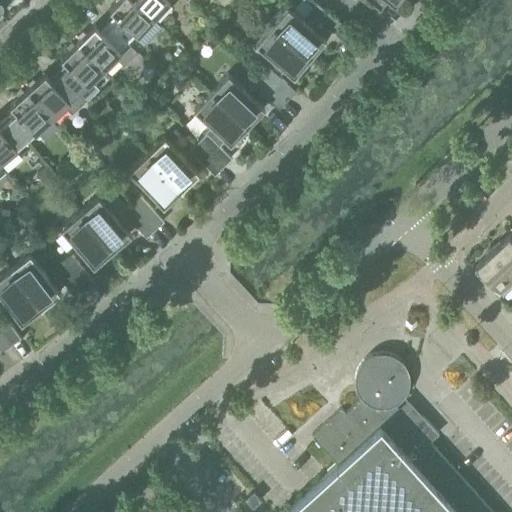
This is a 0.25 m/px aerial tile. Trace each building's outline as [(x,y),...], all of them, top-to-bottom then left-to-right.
[(115,14),(108,22),(128,42),(136,33),(137,34),(154,17),(135,0),(117,0),(109,8),(115,14)] [(135,0),(154,17),(169,0),(135,0)] [(390,0),(395,3),(396,0),(368,0),(380,9),(386,0),(390,0)] [(287,5),(272,24),(310,56),(325,38),(322,35),(329,27),(342,38),(350,28),(315,1),(302,18),(287,5)] [(137,51),(128,42),(108,22),(100,30),(94,24),(77,41),(104,68),(115,57),(124,65),(137,51)] [(272,24),(256,43),(294,75),(310,56),(272,24)] [(92,80),(104,68),(77,41),(60,57),(66,63),(58,70),(78,91),(77,92),(86,101),(99,88),(92,80)] [(269,66),(262,75),(287,98),(295,89),(279,75),(272,69),(269,66)] [(69,100),(77,92),(78,91),(58,70),(50,78),(44,72),(27,88),(52,117),(70,101),(69,100)] [(228,72),(211,90),(247,124),(264,106),(228,72)] [(262,75),(253,84),(262,92),(279,107),(287,98),(262,75)] [(35,132),(52,117),(27,88),(9,104),(14,110),(6,117),(25,139),(34,131),(35,132)] [(213,126),(199,140),(223,165),(231,157),(216,141),(222,135),(230,142),(247,124),(211,90),(194,108),(213,126)] [(16,147),(25,139),(6,117),(0,122),(0,161),(17,147),(16,147)] [(164,135),(147,152),(181,188),(198,171),(191,164),(164,135)] [(199,140),(190,149),(191,150),(198,157),(214,174),(223,165),(199,140)] [(181,188),(147,152),(129,169),(163,205),(181,188)] [(98,195),(79,211),(112,248),(131,232),(127,229),(135,223),(146,236),(155,227),(132,202),(127,205),(116,193),(105,203),(98,195)] [(140,194),(132,202),(155,227),(164,220),(140,194)] [(112,248),(79,211),(60,227),(93,265),(112,248)] [(494,245),(511,265),(511,231),(502,241),(500,239),(494,245)] [(479,262),(481,265),(476,270),(499,295),(505,290),(505,291),(511,284),(511,265),(494,245),(487,251),(489,252),(479,262)] [(41,306),(60,292),(30,252),(10,267),(41,306)] [(71,253),(62,260),(85,287),(93,280),(71,253)] [(62,260),(53,268),(55,270),(60,277),(75,295),(85,287),(62,260)] [(10,267),(0,274),(0,294),(21,322),(41,306),(10,267)] [(0,308),(0,327),(11,343),(20,337),(7,319),(2,311),(0,308)] [(11,343),(0,327),(0,349),(1,351),(11,343)] [(386,352),(383,352),(381,352),(374,353),(365,357),(360,362),(357,367),(355,374),(354,383),(357,391),(361,397),(345,412),(341,408),(312,435),(337,463),(282,511),(493,511),(430,441),(438,433),(403,395),(406,392),(408,385),(409,379),(408,374),(407,368),(404,363),(398,358),(392,354),(386,352)] [(261,499),(253,490),(245,498),(253,507),(261,499)]
